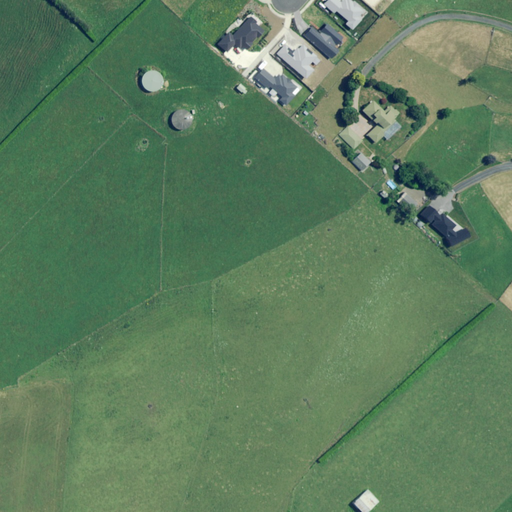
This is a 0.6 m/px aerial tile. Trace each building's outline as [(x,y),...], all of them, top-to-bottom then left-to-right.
[(154,71),(150,70),(144,72),(141,75),(139,80),(141,86),(145,91),(152,91),(156,89),(160,85),(161,81),(158,75),(154,71)] [(382,111),(371,100),(361,110),(365,115),(355,125),(374,143),(381,136),(385,140),(399,127),(391,119),(396,113),(388,105),(382,111)] [(173,109),(172,110),(171,112),(169,113),(169,115),(168,117),(168,118),(168,120),(168,122),(169,124),(170,126),(171,127),(173,128),(175,129),(177,129),(178,130),(180,129),(182,129),(184,128),(185,127),(187,126),(188,124),(189,123),(189,121),(190,119),(189,117),(189,115),(188,114),(187,112),(186,111),(184,110),(183,109),(181,108),(179,108),(177,108),(175,108),(174,109),(173,109)] [(360,142),(346,127),(338,134),(353,149),(360,142)] [(368,162),(359,153),(351,162),(360,171),(368,162)] [(415,204),(404,194),(398,201),(408,211),(415,204)] [(363,511),(376,501),(365,489),(350,502),(358,511),(363,511)]
